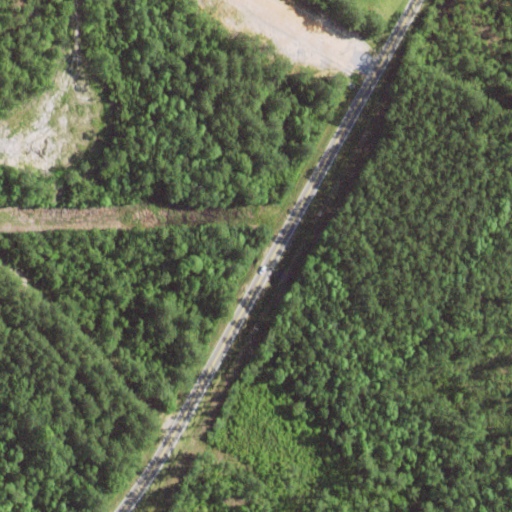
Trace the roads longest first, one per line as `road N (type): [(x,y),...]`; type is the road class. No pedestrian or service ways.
road 1 (tertiary): [(120,511),(178,428),(415,0)]
road 2 (track): [(178,428),(0,260)]
